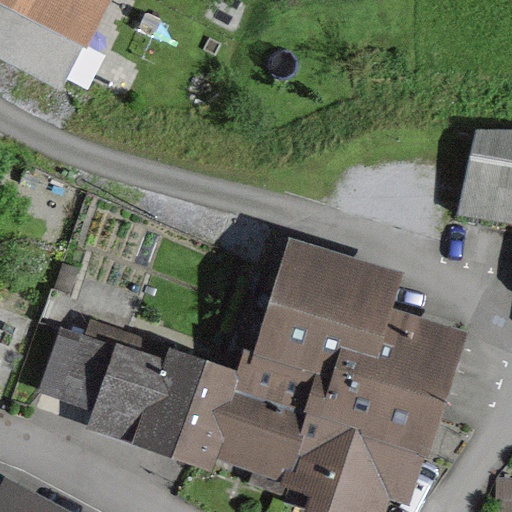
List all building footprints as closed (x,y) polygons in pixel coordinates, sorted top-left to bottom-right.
[(19,0),(75,29),(90,0),(19,0)] [(511,219),(511,126),(479,123),(471,215),(511,219)] [(256,354),(254,359),(321,380),(308,418),(411,450),(445,342),(370,320),(375,305),(338,294),(346,270),(302,256),(271,358),(256,354)] [(308,418),(321,380),(254,359),(247,378),(125,334),(119,350),(64,331),(45,386),(97,404),(93,415),(206,457),(212,441),(260,457),(252,480),(284,490),(308,418)] [(411,450),(308,418),(284,490),(288,492),(285,499),(323,511),(374,511),(384,483),(398,488),(411,450)] [(511,511),(511,480),(496,480),(495,511),(511,511)] [(22,511),(6,503),(0,501),(0,511),(22,511)]
